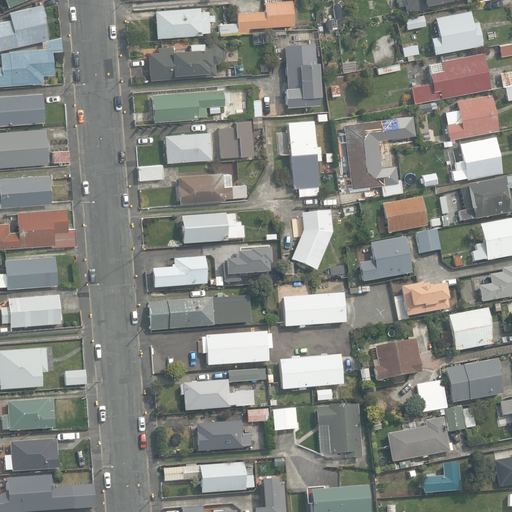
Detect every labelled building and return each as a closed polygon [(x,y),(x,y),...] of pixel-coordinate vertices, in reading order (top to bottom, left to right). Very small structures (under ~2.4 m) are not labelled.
[(403,0),(406,13),(427,9),(427,5),(453,0),(403,0)] [(219,35),(238,34),(244,34),(248,33),(248,29),(293,26),(291,1),(264,2),(264,11),(236,13),(236,24),(218,25),(218,32),(211,33),(211,36),(219,36),(219,35)] [(0,50),(47,39),(45,27),(47,27),(42,5),(8,13),(9,20),(0,22),(0,50)] [(344,26),(340,5),(332,7),(333,11),(322,13),(323,19),(322,19),(323,24),(326,23),(327,29),(344,26)] [(154,11),(156,38),(202,35),(201,33),(209,32),(209,21),(214,21),(214,15),(209,16),(208,11),(200,12),(199,7),(154,11)] [(431,37),(434,54),(481,45),(481,42),(481,40),(480,32),(479,31),(477,21),(471,22),(469,11),(434,17),(437,34),(438,36),(431,37)] [(405,18),(407,29),(425,26),(423,14),(405,18)] [(260,44),(259,34),(252,34),(252,43),(254,43),(254,44),(260,44)] [(0,86),(42,84),(41,76),(52,75),(51,52),(61,52),(60,40),(42,41),(42,48),(7,51),(8,53),(0,54),(1,67),(0,67),(0,86)] [(283,88),(284,107),(318,105),(317,97),(318,97),(316,63),(314,63),(313,43),(283,45),(286,88),(283,88)] [(511,43),(499,46),(501,56),(511,54),(511,43)] [(147,53),(149,80),(215,76),(214,64),(217,64),(221,58),(221,50),(215,45),(203,46),(203,44),(190,45),(190,50),(172,51),(171,47),(157,48),(157,53),(147,53)] [(402,47),(404,56),(418,53),(416,44),(402,47)] [(410,86),(413,104),(489,89),(483,53),(440,61),(440,62),(430,64),(431,72),(429,72),(430,82),(410,86)] [(242,74),(241,63),(231,64),(232,75),(242,74)] [(398,64),(375,69),(377,75),(400,70),(398,64)] [(504,86),(511,84),(511,70),(499,72),(502,87),(504,86)] [(337,77),(339,88),(347,86),(346,76),(337,77)] [(330,86),(332,97),(339,95),(338,85),(330,86)] [(223,105),(222,89),(167,93),(166,90),(153,90),(153,94),(151,94),(152,107),(152,110),(134,111),(135,122),(152,121),(153,122),(197,119),(197,117),(205,116),(205,107),(210,106),(210,113),(221,113),(220,106),(223,105)] [(0,96),(0,125),(44,122),(42,93),(0,96)] [(446,124),(449,140),(499,130),(491,94),(457,101),(459,110),(447,113),(449,124),(446,124)] [(336,113),(344,111),(341,98),(334,99),(336,113)] [(418,111),(419,122),(427,121),(426,111),(418,111)] [(382,185),(383,195),(402,193),(400,179),(384,181),(379,142),(395,140),(393,119),(344,124),(351,189),(382,185)] [(219,158),(252,155),(249,120),(233,121),(233,126),(217,128),(219,158)] [(298,187),(298,197),(318,195),(315,160),(320,160),(319,145),(315,146),(313,120),(287,122),(292,188),(298,187)] [(418,130),(421,145),(436,142),(435,134),(428,134),(427,124),(423,125),(422,123),(419,124),(420,129),(418,130)] [(0,167),(48,164),(47,151),(49,151),(49,141),(46,141),(45,129),(10,131),(11,144),(6,144),(6,152),(5,152),(4,148),(0,147),(0,167)] [(166,163),(210,159),(208,132),(164,136),(166,163)] [(451,171),(453,179),(465,177),(466,179),(501,172),(494,136),(459,143),(462,161),(455,162),(456,170),(451,171)] [(52,151),(53,162),(69,161),(69,150),(52,151)] [(325,153),(326,162),(334,161),(333,152),(325,153)] [(138,167),(139,180),(162,178),(161,165),(138,167)] [(178,185),(179,204),(224,200),(224,198),(246,196),(245,185),(232,186),(231,173),(222,174),(222,172),(177,176),(178,185)] [(422,174),(424,185),(436,183),(434,172),(422,174)] [(0,207),(50,204),(49,175),(0,177),(0,207)] [(458,212),(460,221),(474,218),(474,220),(511,213),(507,189),(511,188),(511,176),(466,185),(470,210),(458,212)] [(382,205),(387,234),(427,226),(421,197),(382,205)] [(439,198),(442,214),(448,213),(445,197),(439,198)] [(339,205),(342,217),(360,213),(358,201),(339,205)] [(0,223),(0,248),(52,245),(52,247),(76,245),(75,228),(67,229),(66,209),(16,212),(17,232),(9,232),(8,223),(0,223)] [(290,260),(316,270),(331,233),(329,211),(301,214),(303,231),(290,260)] [(181,217),(183,245),(227,241),(227,240),(243,238),(242,227),(240,227),(239,223),(234,223),(233,215),(225,216),(225,213),(181,217)] [(471,253),(473,261),(486,259),(486,261),(511,256),(511,218),(478,225),(482,244),(475,245),(476,252),(471,253)] [(430,220),(431,227),(440,226),(438,219),(430,220)] [(415,234),(419,254),(440,250),(436,230),(415,234)] [(357,264),(361,284),(410,274),(403,237),(367,244),(370,261),(357,264)] [(238,276),(268,274),(267,266),(270,266),(269,250),(267,251),(266,248),(235,251),(236,261),(221,262),(222,283),(238,282),(238,276)] [(0,286),(6,287),(6,288),(57,284),(54,255),(4,259),(5,272),(0,272),(0,286)] [(152,289),(205,285),(203,257),(172,260),(173,266),(170,266),(170,268),(151,270),(152,289)] [(330,267),(331,277),(343,275),(342,266),(330,267)] [(478,286),(481,302),(511,297),(511,294),(511,267),(501,269),(501,273),(488,275),(490,284),(478,286)] [(400,287),(406,316),(447,309),(443,285),(432,288),(431,285),(428,286),(428,284),(423,284),(422,283),(400,287)] [(299,327),(299,328),(304,328),(304,326),(345,323),(343,293),(282,298),(284,328),(299,327)] [(8,324),(9,329),(60,325),(58,296),(8,300),(8,307),(0,308),(1,324),(8,324)] [(148,303),(150,330),(250,323),(248,296),(148,303)] [(454,352),(492,344),(489,332),(491,332),(487,309),(447,317),(454,352)] [(205,346),(206,366),(268,361),(266,332),(205,336),(205,338),(201,339),(202,346),(205,346)] [(372,367),(375,382),(420,373),(419,370),(420,366),(419,362),(417,359),(418,359),(415,339),(373,347),(377,366),(372,367)] [(0,352),(0,385),(0,391),(42,387),(42,382),(42,379),(42,377),(41,374),(41,372),(47,372),(46,350),(39,350),(39,349),(0,352)] [(279,360),(282,391),(343,385),(340,355),(326,356),(326,354),(321,354),(321,356),(279,360)] [(451,403),(501,394),(495,360),(444,369),(451,403)] [(227,371),(228,383),(258,381),(258,380),(264,380),(263,369),(257,370),(257,369),(227,371)] [(371,369),(359,370),(361,383),(373,382),(371,369)] [(65,372),(66,386),(86,385),(85,371),(65,372)] [(183,396),(184,411),(229,408),(229,406),(234,406),(234,407),(253,406),(252,391),(233,393),(233,394),(228,394),(227,380),(182,384),(182,385),(180,385),(181,396),(183,396)] [(416,385),(421,413),(446,408),(441,380),(416,385)] [(511,421),(511,396),(511,397),(511,400),(499,403),(501,416),(508,415),(509,422),(511,421)] [(8,430),(9,431),(54,428),(53,399),(6,402),(7,415),(2,416),(3,430),(8,430)] [(344,453),(344,459),(361,457),(357,404),(315,407),(317,427),(319,427),(321,453),(329,452),(329,454),(344,453)] [(443,410),(448,433),(464,429),(460,407),(443,410)] [(272,410),(274,431),(296,429),(294,408),(272,410)] [(461,410),(465,429),(474,427),(470,408),(461,410)] [(247,411),(248,423),(269,421),(268,409),(247,411)] [(386,434),(391,462),(452,451),(450,444),(447,444),(442,418),(423,421),(424,423),(403,427),(404,431),(386,434)] [(239,422),(195,426),(197,453),(242,449),(242,447),(250,447),(249,434),(240,434),(239,422)] [(11,470),(12,472),(57,469),(56,465),(58,463),(56,439),(9,443),(10,456),(5,457),(6,470),(11,470)] [(511,458),(495,461),(500,487),(511,485),(511,458)] [(200,479),(201,494),(245,490),(245,489),(253,488),(252,476),(244,477),(243,462),(163,469),(164,482),(200,479)] [(421,478),(422,493),(459,491),(457,463),(441,464),(442,476),(421,478)] [(0,496),(0,511),(33,511),(50,511),(50,507),(51,506),(50,498),(52,498),(50,475),(6,477),(7,496),(0,496)] [(308,491),(309,511),(367,511),(366,486),(308,491)] [(64,493),(66,508),(93,505),(92,491),(64,493)] [(258,495),(260,511),(288,510),(286,493),(258,495)]
